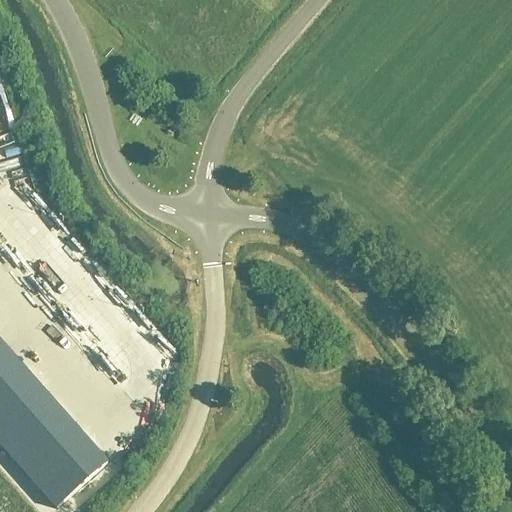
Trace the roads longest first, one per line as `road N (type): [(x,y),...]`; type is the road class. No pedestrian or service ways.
road 1 (unclassified): [(511,482),(417,350),(315,243),(283,225),(207,218)]
road 2 (unclassified): [(207,218),(215,305),(207,371),(187,441),(141,511)]
road 3 (unclassified): [(207,218),(148,204),(124,185),(56,0)]
road 4 (unclassified): [(207,218),(213,148),(228,110),(319,0)]
